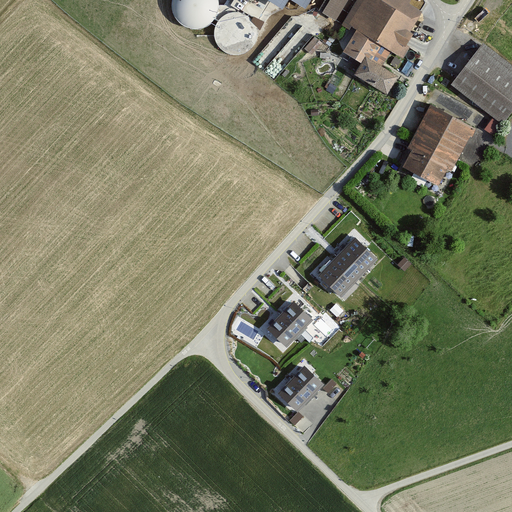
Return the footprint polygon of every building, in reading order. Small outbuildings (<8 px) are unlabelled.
[(200,30),(216,0),(175,0),(175,2),(183,6),(177,17),(200,30)] [(336,22),(348,0),(290,0),(304,8),(310,6),(336,22)] [(358,0),(343,24),(350,29),(352,26),(360,31),(347,53),(357,59),(351,69),(357,73),(366,59),(380,67),(382,63),(378,61),(382,56),(373,51),(378,43),(396,54),(404,53),(408,47),(405,45),(411,35),(408,33),(420,13),(407,4),(409,0),(358,0)] [(318,41),(315,37),(304,49),(308,52),(318,41)] [(511,110),(511,75),(479,50),(453,83),(503,122),(511,110)] [(395,77),(380,67),(366,59),(357,73),(387,91),(395,77)] [(470,136),(475,128),(431,105),(427,112),(433,116),(419,142),(450,158),(464,132),(470,136)] [(437,183),(450,158),(419,142),(406,167),(437,183)] [(340,295),(376,258),(357,239),(320,276),(340,295)] [(294,303),(282,316),(298,331),(310,319),(294,303)] [(298,331),(282,316),(270,328),(286,344),(298,331)] [(322,383),(305,368),(293,380),(309,396),(322,383)] [(309,396),(293,380),(281,393),(297,408),(309,396)] [(297,410),(290,418),(295,423),(303,414),(297,410)] [(297,422),(303,428),(310,421),(303,415),(297,422)]
